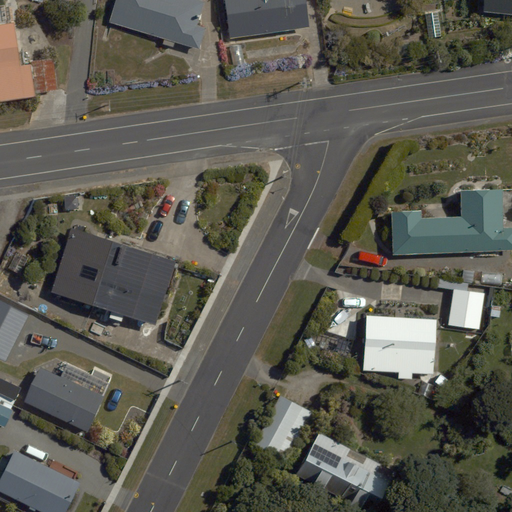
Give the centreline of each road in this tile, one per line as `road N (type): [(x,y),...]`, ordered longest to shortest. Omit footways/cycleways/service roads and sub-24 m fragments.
road 1 (residential): [(150,511),(310,195),(328,147),(326,114)]
road 2 (residential): [(0,162),(326,114)]
road 3 (residential): [(326,114),(511,87)]
